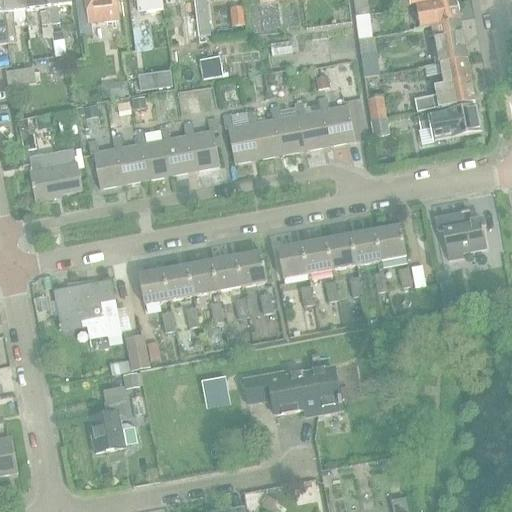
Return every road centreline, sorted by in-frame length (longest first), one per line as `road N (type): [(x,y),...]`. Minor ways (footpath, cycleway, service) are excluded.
road 1 (residential): [(364,199),(330,170),(0,231)]
road 2 (residential): [(6,267),(364,199)]
road 3 (residential): [(55,511),(6,267)]
road 4 (residential): [(76,511),(298,468)]
road 5 (residential): [(364,199),(511,173)]
